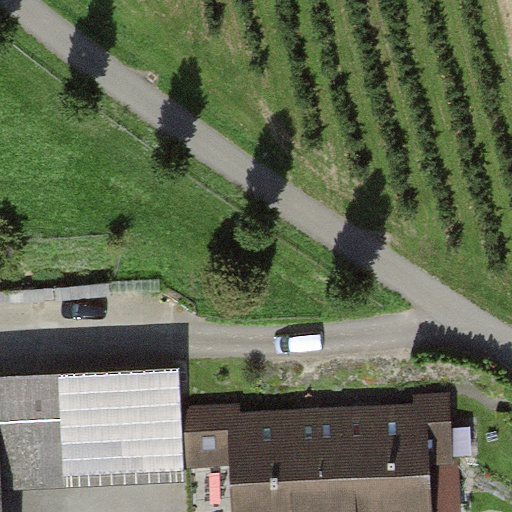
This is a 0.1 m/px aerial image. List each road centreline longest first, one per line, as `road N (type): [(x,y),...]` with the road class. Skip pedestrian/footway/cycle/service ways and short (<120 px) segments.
road 1 (track): [(511,351),(75,56),(14,0)]
road 2 (track): [(480,328),(245,350),(121,317),(0,324)]
